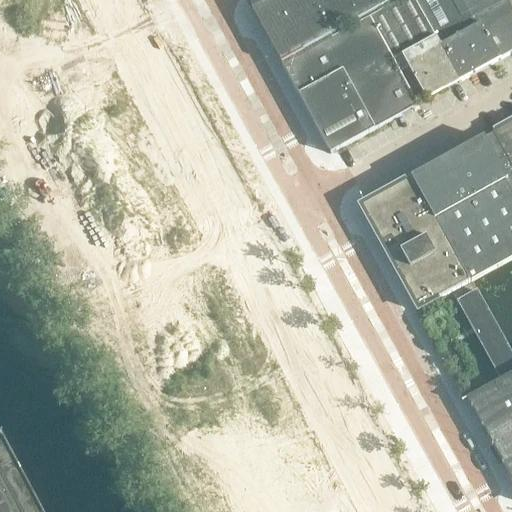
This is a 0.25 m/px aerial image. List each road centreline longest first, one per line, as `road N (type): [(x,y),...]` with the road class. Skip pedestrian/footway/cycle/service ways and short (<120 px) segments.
road 1 (tertiary): [(492,511),(318,196)]
road 2 (tertiary): [(297,207),(464,511)]
road 3 (tertiary): [(188,10),(297,207)]
road 4 (tertiary): [(318,196),(213,0)]
road 5 (unclassified): [(511,87),(318,196)]
